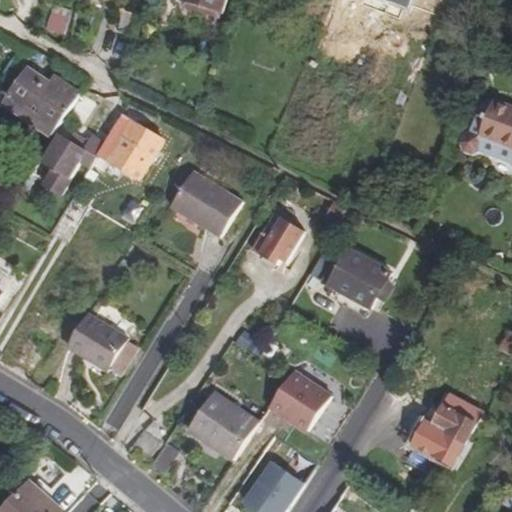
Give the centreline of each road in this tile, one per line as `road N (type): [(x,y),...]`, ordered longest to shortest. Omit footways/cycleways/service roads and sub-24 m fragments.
road 1 (residential): [(165,511),(69,427),(0,381)]
road 2 (residential): [(130,92),(0,21)]
